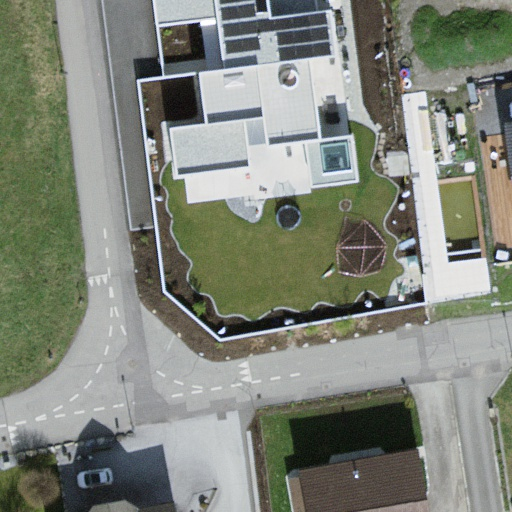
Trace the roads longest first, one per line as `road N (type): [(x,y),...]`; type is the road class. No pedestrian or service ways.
road 1 (residential): [(133,407),(76,0)]
road 2 (residential): [(511,334),(133,407)]
road 3 (residential): [(133,407),(0,430)]
